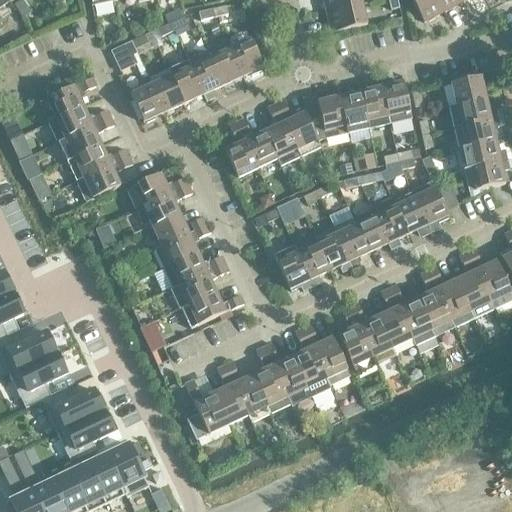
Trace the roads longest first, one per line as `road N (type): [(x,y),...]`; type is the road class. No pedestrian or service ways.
road 1 (residential): [(0,229),(34,306),(85,282),(195,511)]
road 2 (residential): [(511,211),(269,328)]
road 3 (residential): [(177,131),(141,147),(92,48),(1,87)]
road 4 (residential): [(269,328),(177,131)]
road 5 (residential): [(301,77),(511,41)]
road 6 (unclassified): [(226,511),(413,419)]
road 7 (residential): [(177,131),(301,77)]
